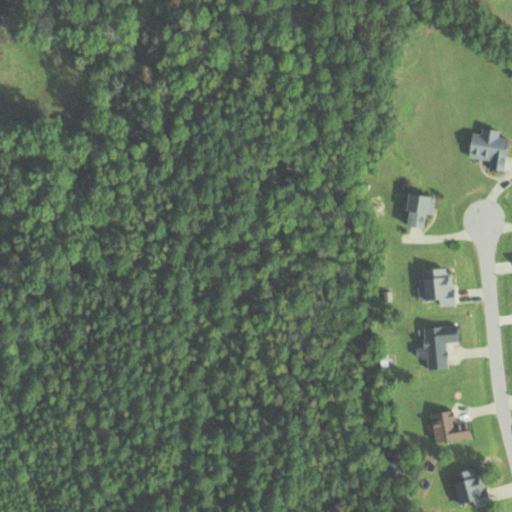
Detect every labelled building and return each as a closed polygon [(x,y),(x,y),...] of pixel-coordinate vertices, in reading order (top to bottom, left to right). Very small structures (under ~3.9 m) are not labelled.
[(487,159),(486,168),(503,170),(506,137),(496,136),(497,129),(478,127),(478,133),(467,131),(464,157),(487,159)] [(427,194),(405,192),(401,225),(424,227),(427,194)] [(418,299),(436,298),(436,305),(453,305),(451,272),(444,273),(444,267),(417,268),(418,299)] [(446,367),(444,342),(456,341),(455,324),(420,326),(421,343),(413,344),(413,357),(424,357),(425,368),(446,367)] [(431,441),(469,437),(467,421),(452,423),(450,410),(428,412),(431,441)] [(489,502),(481,475),(474,478),(471,466),(450,472),(453,480),(448,482),(454,503),(470,499),(472,507),(489,502)]
